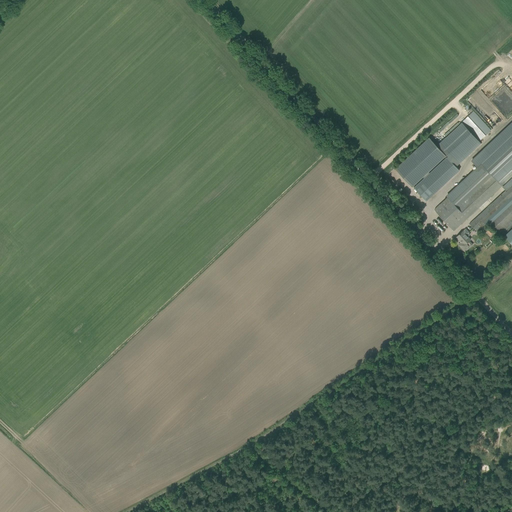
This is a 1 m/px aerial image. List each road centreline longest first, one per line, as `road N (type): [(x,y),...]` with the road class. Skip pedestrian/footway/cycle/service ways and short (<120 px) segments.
road 1 (unclassified): [(511,333),(205,0)]
road 2 (track): [(249,447),(475,294)]
road 3 (track): [(388,476),(511,384)]
road 4 (track): [(126,511),(249,447)]
